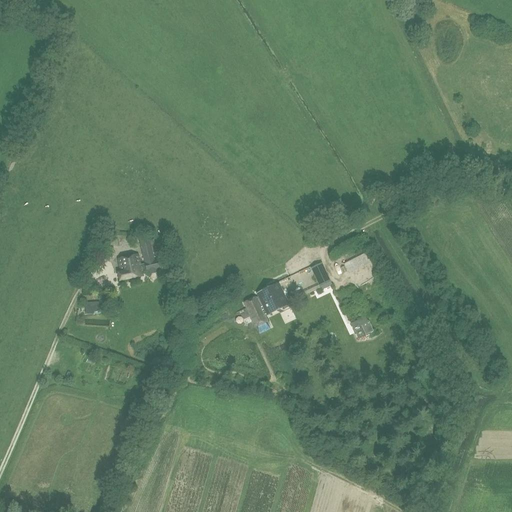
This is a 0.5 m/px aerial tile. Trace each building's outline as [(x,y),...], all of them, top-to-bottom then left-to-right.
[(140,241),(145,264),(141,265),(138,254),(119,258),(122,271),(118,272),(120,281),(143,276),(142,271),(147,270),(147,271),(148,271),(149,276),(156,274),(157,272),(156,269),(161,268),(159,259),(155,260),(150,239),(140,241)] [(365,252),(343,263),(348,273),(370,262),(365,252)] [(330,281),(331,281),(322,263),(311,268),(321,290),(332,285),(330,281)] [(257,298),(256,297),(244,302),(255,327),(267,321),(264,315),(266,314),(267,316),(289,305),(279,283),(257,293),(256,294),(258,298),(257,298)] [(84,301),(85,312),(85,316),(100,315),(99,300),(84,301)] [(296,311),(287,313),(290,327),(300,324),(296,311)] [(265,336),(274,330),(269,322),(260,329),(265,336)] [(371,338),(377,335),(375,330),(369,332),(371,338)]
